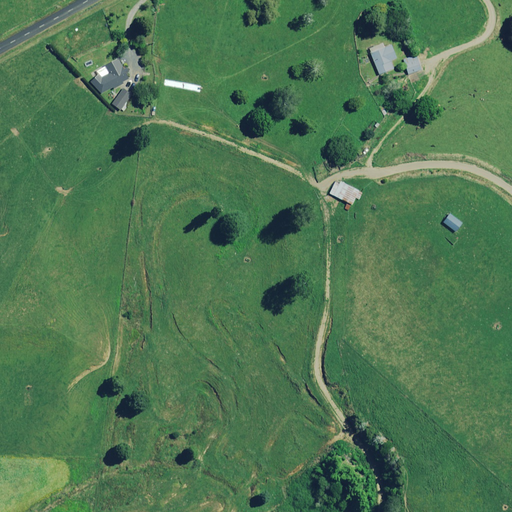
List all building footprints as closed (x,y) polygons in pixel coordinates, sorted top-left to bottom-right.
[(383,48),(381,44),(368,49),(378,75),(393,69),(390,61),(395,59),(390,45),(383,48)] [(420,71),(416,56),(403,60),(407,74),(420,71)] [(94,73),(97,76),(90,81),(100,95),(112,87),(113,89),(128,79),(125,74),(126,73),(116,59),(103,67),(100,69),(94,73)] [(130,95),(122,89),(111,105),(119,110),(130,95)] [(358,201),(362,192),(339,180),(337,184),(333,182),(327,193),(351,206),(355,199),(358,201)] [(448,213),(441,222),(454,232),(461,223),(448,213)]
